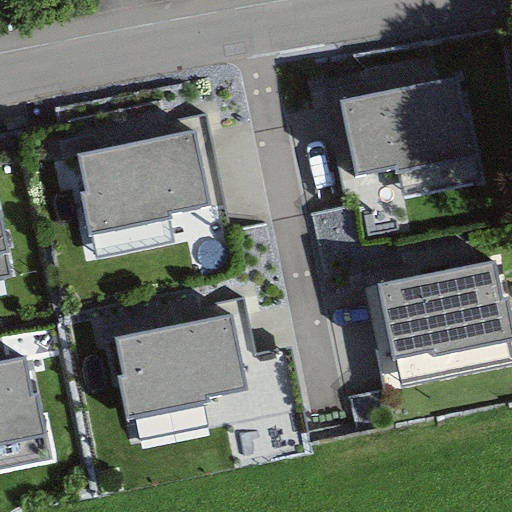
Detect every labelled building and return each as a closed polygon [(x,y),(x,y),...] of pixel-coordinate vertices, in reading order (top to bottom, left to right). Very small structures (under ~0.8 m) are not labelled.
[(458,92),(344,114),(358,187),(399,179),(400,183),(483,168),(475,125),(465,127),(458,92)] [(197,150),(85,174),(92,206),(83,208),(92,248),(173,231),(172,225),(211,216),(197,150)] [(0,264),(12,262),(4,224),(0,224),(0,264)] [(495,275),(382,301),(397,368),(436,359),(438,366),(511,348),(511,319),(510,310),(504,311),(495,275)] [(233,329),(119,352),(127,393),(122,394),(129,431),(210,415),(208,407),(247,400),(233,329)] [(27,370),(0,375),(0,455),(51,445),(42,404),(34,406),(27,370)]
